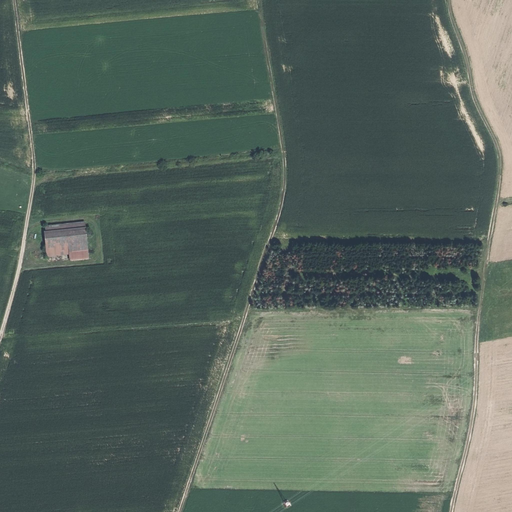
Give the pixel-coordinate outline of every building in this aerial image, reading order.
[(84,227),(84,221),(44,226),(44,232),(84,227)] [(86,243),(84,227),(44,232),(43,232),(45,247),(67,245),(86,243)] [(87,249),(86,243),(67,245),(68,251),(87,249)] [(67,245),(45,247),(46,257),(68,254),(68,251),(67,245)] [(68,251),(68,254),(69,261),(88,259),(87,249),(68,251)]
